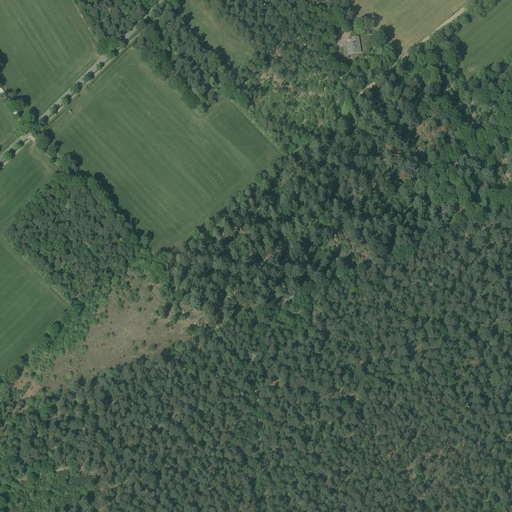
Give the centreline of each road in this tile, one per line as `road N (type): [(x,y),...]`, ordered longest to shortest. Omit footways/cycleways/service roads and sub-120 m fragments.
road 1 (track): [(510,511),(500,468),(459,384),(444,308),(411,248)]
road 2 (track): [(511,204),(256,312)]
road 3 (track): [(0,489),(133,449),(259,453)]
road 4 (unclassified): [(0,161),(166,0)]
road 5 (track): [(469,409),(263,471)]
road 6 (track): [(266,511),(256,312)]
road 7 (track): [(30,132),(155,266)]
road 8 (track): [(357,97),(474,0)]
road 9 (track): [(357,97),(261,0)]
road 10 (track): [(256,312),(197,327),(155,266)]
